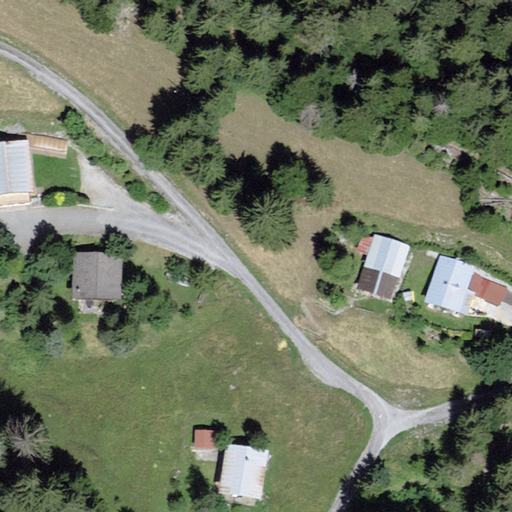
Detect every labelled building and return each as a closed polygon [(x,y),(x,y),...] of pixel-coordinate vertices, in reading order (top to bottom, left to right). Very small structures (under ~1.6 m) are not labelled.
[(0,192),(30,188),(24,141),(0,144),(0,192)] [(407,248),(376,237),(359,287),(390,297),(407,248)] [(120,296),(122,256),(78,254),(76,294),(120,296)] [(472,269),(443,259),(428,300),(460,311),(467,291),(498,302),(504,286),(470,274),(472,269)] [(214,431),(197,431),(197,445),(214,446),(214,431)] [(267,451),(227,446),(221,490),(260,496),(267,451)]
